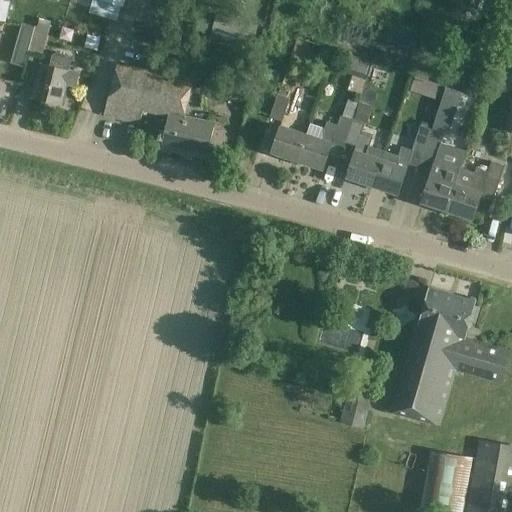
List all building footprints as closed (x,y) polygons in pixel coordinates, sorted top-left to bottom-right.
[(0,0),(0,21),(4,22),(8,4),(0,1),(0,0)] [(92,0),(89,13),(115,22),(120,7),(122,8),(124,0),(92,0)] [(256,27),(215,16),(209,43),(250,53),(256,27)] [(485,27),(472,23),(466,44),(479,48),(485,27)] [(21,24),(17,40),(30,44),(35,27),(21,24)] [(66,57),(57,55),(52,57),(50,66),(41,64),(32,99),(61,106),(67,85),(66,85),(70,71),(67,71),(69,62),(66,57)] [(353,58),(348,70),(365,76),(370,63),(353,58)] [(143,111),(150,113),(154,98),(187,104),(193,81),(116,64),(103,116),(139,125),(143,111)] [(511,145),(511,92),(498,142),(511,145)] [(289,96),(278,93),(273,108),(270,118),(282,122),(289,96)] [(184,117),(187,104),(154,98),(150,113),(169,117),(162,149),(205,159),(209,139),(213,123),(184,117)] [(366,125),(372,108),(359,104),(353,121),(364,125),(366,125)] [(305,135),(297,162),(322,170),(331,144),(332,144),(333,139),(344,143),(352,121),(340,117),(337,126),(327,122),(320,140),(305,135)] [(352,121),(344,143),(355,147),(354,152),(346,178),(371,187),(380,161),(366,156),(372,138),(361,134),(364,125),(353,121),(352,121)] [(408,165),(419,168),(432,130),(420,126),(412,151),(401,147),(398,157),(383,152),(380,161),(371,187),(397,196),(406,170),(408,165)] [(271,153),(297,162),(305,135),(280,127),(271,153)] [(420,203),(446,212),(460,169),(466,152),(441,143),(444,134),(432,130),(419,168),(431,172),(420,203)] [(446,212),(472,220),(480,197),(483,198),(486,197),(489,196),(493,194),(494,192),(495,192),(504,166),(491,162),(487,172),(475,168),(474,173),(460,169),(446,212)] [(399,392),(444,406),(474,302),(429,289),(399,392)] [(341,421),(363,427),(371,398),(349,392),(341,421)] [(509,511),(511,500),(511,447),(479,441),(466,511),(509,511)] [(419,511),(460,511),(470,458),(430,451),(419,511)]
